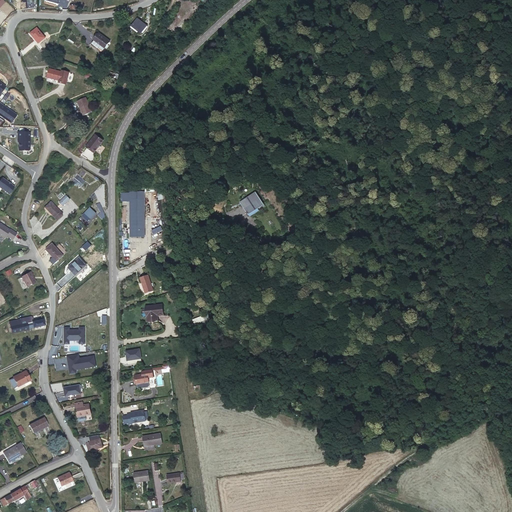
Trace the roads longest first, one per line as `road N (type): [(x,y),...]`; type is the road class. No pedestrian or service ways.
road 1 (tertiary): [(112,511),(111,175)]
road 2 (tertiary): [(111,175),(128,115),(245,0)]
road 3 (residential): [(36,254),(52,289),(43,379),(79,455)]
road 4 (unknown): [(171,0),(68,154)]
road 5 (residential): [(152,0),(90,17),(20,16),(9,38)]
